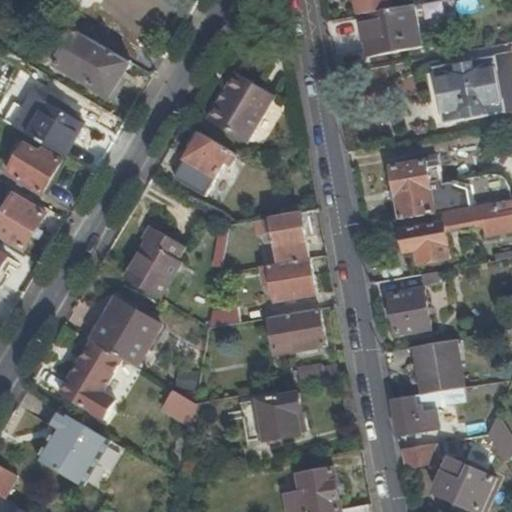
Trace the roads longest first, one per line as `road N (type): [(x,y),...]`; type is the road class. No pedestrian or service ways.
road 1 (residential): [(392,511),(301,0)]
road 2 (residential): [(0,384),(231,0)]
